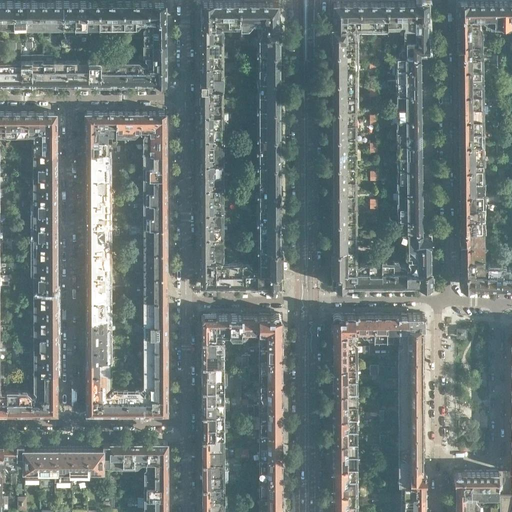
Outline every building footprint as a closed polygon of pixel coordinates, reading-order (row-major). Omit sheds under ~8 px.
[(239,21),(239,0),(227,1),(227,22),(239,21)] [(252,20),(252,0),(239,0),(239,21),(239,23),(250,23),(252,21),(252,20)] [(264,15),(264,0),(252,0),(252,20),(255,20),(257,18),(260,18),(260,24),(266,24),(266,23),(267,15),(264,15)] [(278,17),(278,11),(278,0),(264,0),(264,15),(267,15),(266,23),(280,23),(280,17),(278,17)] [(344,22),(344,0),(333,0),(333,17),(330,17),(330,22),(344,22)] [(358,24),(358,0),(344,0),(344,22),(349,22),(350,21),(353,24),(358,24)] [(372,25),(372,0),(358,0),(358,24),(362,24),(362,25),(372,25)] [(386,23),(386,0),(372,0),(372,25),(380,25),(380,23),(386,23)] [(400,21),(399,0),(386,0),(386,23),(390,23),(390,25),(394,25),(395,23),(397,23),(399,21),(400,21)] [(414,25),(413,0),(399,0),(400,21),(405,21),(404,25),(414,25)] [(427,25),(427,0),(413,0),(414,25),(427,25)] [(479,14),(478,0),(457,0),(457,17),(470,17),(470,14),(479,14)] [(494,21),(494,0),(478,0),(479,14),(479,16),(483,16),(485,18),(488,18),(491,21),(494,21)] [(508,13),(508,0),(494,0),(494,21),(499,21),(499,22),(501,24),(508,24),(508,23),(508,13)] [(13,22),(13,1),(1,1),(1,21),(6,21),(6,22),(13,22)] [(25,22),(25,1),(13,1),(13,22),(25,22)] [(38,22),(38,1),(25,1),(25,22),(38,22)] [(50,22),(50,1),(38,1),(38,22),(50,22)] [(62,22),(62,1),(50,1),(50,22),(62,22)] [(74,22),(74,1),(62,1),(62,22),(74,22)] [(87,22),(87,1),(74,1),(74,22),(87,22)] [(99,22),(99,1),(87,1),(87,22),(99,22)] [(111,22),(111,1),(99,1),(99,22),(111,22)] [(123,21),(123,1),(111,1),(111,22),(123,21)] [(135,21),(135,1),(123,1),(123,21),(135,21)] [(148,16),(148,1),(135,1),(135,21),(138,21),(140,19),(144,19),(148,16)] [(165,16),(165,1),(148,1),(148,16),(165,16)] [(214,26),(214,1),(200,1),(200,22),(201,22),(201,26),(214,26)] [(227,22),(227,1),(214,1),(214,26),(221,26),(220,26),(220,22),(227,22)] [(479,25),(479,16),(479,14),(470,14),(470,17),(457,17),(457,30),(482,30),(482,25),(479,25)] [(165,28),(165,16),(148,16),(144,19),(144,28),(165,28)] [(351,29),(351,24),(349,22),(344,22),(330,22),(330,34),(353,34),(353,29),(351,29)] [(280,36),(280,23),(266,23),(266,24),(260,24),(259,25),(259,28),(257,31),(257,36),(280,36)] [(428,37),(427,25),(414,25),(404,25),(402,28),(402,31),(405,31),(405,37),(428,37)] [(221,38),(221,26),(214,26),(201,26),(201,38),(221,38)] [(165,41),(165,28),(144,28),(144,41),(165,41)] [(480,41),(479,34),(482,34),(482,30),(457,30),(458,42),(480,41)] [(353,48),(353,34),(330,34),(330,48),(353,48)] [(280,50),(280,36),(257,36),(257,44),(259,44),(259,50),(280,50)] [(428,49),(428,37),(405,37),(405,45),(400,45),(399,46),(399,54),(420,54),(420,49),(428,49)] [(221,50),(221,38),(201,38),(201,50),(221,50)] [(165,53),(165,41),(144,41),(144,53),(165,53)] [(480,48),(480,41),(458,42),(458,54),(483,54),(482,48),(480,48)] [(353,62),(353,48),(330,48),(330,62),(353,62)] [(221,62),(221,50),(201,50),(201,63),(221,62)] [(280,63),(280,50),(259,50),(259,55),(257,55),(257,63),(280,63)] [(165,65),(165,53),(144,53),(144,56),(146,58),(146,62),(149,65),(165,65)] [(420,66),(420,54),(399,54),(394,54),(395,60),(398,60),(398,67),(420,66)] [(480,66),(480,59),(483,59),(483,54),(458,54),(458,66),(480,66)] [(100,81),(100,60),(88,60),(88,61),(88,81),(100,81)] [(112,81),(112,60),(100,60),(100,81),(112,81)] [(124,81),(124,60),(112,60),(112,81),(124,81)] [(136,81),(136,60),(124,60),(124,81),(136,81)] [(149,81),(149,65),(146,62),(141,62),(139,60),(136,60),(136,81),(149,81)] [(0,81),(9,81),(9,61),(0,61),(0,81)] [(21,81),(20,61),(9,61),(9,81),(21,81)] [(32,81),(32,61),(20,61),(21,81),(32,81)] [(43,81),(43,61),(32,61),(32,81),(43,81)] [(54,81),(54,61),(43,61),(43,81),(54,81)] [(66,81),(66,61),(54,61),(54,81),(66,81)] [(77,81),(77,61),(66,61),(66,81),(77,81)] [(88,81),(88,61),(77,61),(77,81),(88,81)] [(221,74),(221,62),(201,63),(201,74),(221,74)] [(353,76),(353,62),(330,62),(330,76),(353,76)] [(280,78),(280,63),(257,63),(257,73),(259,73),(259,78),(280,78)] [(165,81),(165,65),(149,65),(149,81),(165,81)] [(420,79),(420,66),(398,67),(398,74),(395,74),(395,79),(420,79)] [(480,73),(480,66),(458,66),(458,79),(483,79),(483,73),(480,73)] [(221,87),(221,74),(201,74),(201,80),(200,80),(200,87),(221,87)] [(353,90),(353,76),(330,76),(330,90),(353,90)] [(280,91),(280,78),(259,78),(259,83),(257,83),(257,91),(280,91)] [(420,91),(420,79),(395,79),(395,84),(398,84),(398,92),(420,91)] [(480,91),(480,84),(483,84),(483,79),(458,79),(458,91),(480,91)] [(221,99),(221,87),(200,87),(200,99),(221,99)] [(353,104),(353,90),(330,90),(330,104),(353,104)] [(280,106),(280,91),(257,91),(257,100),(259,100),(259,106),(280,106)] [(420,104),(420,91),(398,92),(398,99),(395,99),(395,104),(420,104)] [(480,98),(480,91),(458,91),(458,104),(483,104),(483,98),(480,98)] [(221,111),(221,99),(200,99),(200,111),(221,111)] [(353,118),(353,104),(330,104),(331,118),(353,118)] [(420,116),(420,104),(390,104),(390,110),(393,110),(393,117),(398,117),(420,116)] [(480,116),(480,109),(483,109),(483,104),(458,104),(458,116),(480,116)] [(281,120),(280,106),(259,106),(259,111),(257,111),(257,120),(281,120)] [(16,131),(16,111),(4,111),(4,131),(16,131)] [(27,131),(27,111),(16,111),(16,131),(27,131)] [(39,131),(39,128),(39,111),(27,111),(27,131),(35,131),(39,131)] [(56,128),(56,111),(39,111),(39,128),(56,128)] [(104,126),(104,111),(85,111),(86,126),(104,126)] [(116,131),(116,111),(104,111),(104,126),(107,126),(107,131),(116,131)] [(128,131),(128,111),(116,111),(116,131),(128,131)] [(140,126),(140,111),(128,111),(128,131),(136,131),(140,126)] [(166,127),(165,111),(140,111),(140,126),(145,126),(145,127),(166,127)] [(221,124),(221,111),(200,111),(200,124),(221,124)] [(421,129),(420,116),(398,117),(398,124),(395,124),(395,129),(421,129)] [(481,123),(480,116),(458,116),(459,129),(483,129),(483,123),(481,123)] [(353,132),(353,118),(331,118),(331,132),(353,132)] [(281,134),(281,124),(281,120),(257,120),(257,129),(259,129),(259,134),(281,134)] [(221,136),(221,124),(200,124),(201,136),(221,136)] [(105,134),(107,131),(107,126),(104,126),(86,126),(86,139),(106,138),(105,134)] [(166,139),(166,127),(145,127),(145,139),(166,139)] [(56,139),(56,128),(39,128),(39,131),(35,131),(35,141),(34,141),(34,142),(42,142),(42,139),(56,139)] [(421,141),(421,129),(395,129),(396,134),(399,134),(399,142),(421,141)] [(481,141),(481,134),(483,134),(483,129),(459,129),(459,141),(481,141)] [(355,148),(355,145),(353,145),(353,132),(331,132),(331,160),(353,160),(353,148),(355,148)] [(281,147),(281,134),(259,134),(259,139),(257,139),(257,144),(257,147),(281,147)] [(221,148),(221,136),(201,136),(201,148),(221,148)] [(106,150),(106,138),(86,139),(86,151),(106,150)] [(56,151),(56,139),(42,139),(42,142),(34,142),(34,151),(35,151),(56,151)] [(166,151),(166,139),(145,139),(145,151),(166,151)] [(421,154),(421,141),(399,142),(399,149),(396,149),(396,154),(421,154)] [(481,149),(481,141),(459,141),(459,155),(484,154),(484,149),(481,149)] [(281,162),(281,147),(257,147),(257,151),(257,156),(259,156),(259,162),(281,162)] [(221,160),(221,148),(201,148),(201,160),(221,160)] [(108,164),(108,151),(106,150),(86,151),(86,164),(108,164)] [(56,163),(56,151),(35,151),(35,163),(56,163)] [(166,163),(166,151),(145,151),(145,164),(166,163)] [(421,166),(421,154),(396,154),(396,159),(399,159),(399,167),(421,166)] [(481,167),(481,160),(484,160),(484,154),(459,155),(459,168),(481,167)] [(221,172),(221,160),(201,160),(201,172),(221,172)] [(353,174),(353,160),(331,160),(331,174),(353,174)] [(281,175),(281,162),(259,162),(259,167),(258,167),(258,175),(281,175)] [(56,175),(56,163),(35,163),(35,175),(56,175)] [(166,175),(166,163),(145,164),(145,175),(166,175)] [(108,175),(108,164),(86,164),(86,175),(108,175)] [(421,179),(421,166),(399,167),(399,174),(396,174),(396,179),(421,179)] [(481,174),(481,167),(459,168),(459,180),(484,180),(484,174),(481,174)] [(221,185),(221,172),(201,172),(201,185),(221,185)] [(353,188),(353,174),(331,174),(331,188),(353,188)] [(56,188),(56,175),(35,175),(35,188),(56,188)] [(108,188),(108,175),(86,175),(86,188),(108,188)] [(166,188),(166,175),(145,175),(145,188),(166,188)] [(281,190),(281,175),(258,175),(258,185),(260,185),(260,190),(281,190)] [(421,191),(421,179),(396,179),(396,184),(399,184),(399,192),(421,191)] [(481,192),(481,185),(484,185),(484,180),(459,180),(459,193),(481,192)] [(221,197),(221,185),(201,185),(201,197),(221,197)] [(56,199),(56,188),(35,188),(35,199),(56,199)] [(108,200),(108,188),(86,188),(86,200),(108,200)] [(166,200),(166,188),(145,188),(145,200),(166,200)] [(353,202),(353,188),(331,188),(331,202),(353,202)] [(281,203),(281,190),(260,190),(260,195),(258,195),(258,203),(281,203)] [(421,204),(421,191),(399,192),(399,199),(396,199),(396,204),(421,204)] [(481,200),(481,192),(459,193),(459,205),(484,205),(484,200),(481,200)] [(221,209),(221,197),(201,197),(201,209),(221,209)] [(56,212),(56,199),(35,199),(35,212),(56,212)] [(108,212),(108,200),(86,200),(86,212),(108,212)] [(166,212),(166,203),(166,200),(145,200),(145,212),(166,212)] [(353,216),(353,202),(331,202),(331,216),(353,216)] [(281,218),(281,203),(258,203),(258,212),(260,212),(260,218),(281,218)] [(422,216),(421,204),(396,204),(396,209),(399,209),(400,216),(422,216)] [(482,218),(482,210),(484,210),(484,205),(459,205),(460,218),(482,218)] [(221,221),(221,209),(201,209),(201,221),(221,221)] [(56,223),(56,212),(35,212),(35,224),(56,223)] [(108,224),(108,212),(86,212),(86,224),(108,224)] [(166,224),(166,212),(145,212),(145,224),(166,224)] [(353,230),(353,216),(331,216),(331,230),(353,230)] [(422,229),(422,216),(400,216),(400,224),(397,224),(397,229),(402,229),(422,229)] [(281,232),(281,218),(260,218),(260,223),(258,223),(258,232),(281,232)] [(482,225),(482,218),(460,218),(460,229),(482,229),(484,229),(484,225),(482,225)] [(221,233),(221,221),(201,221),(201,233),(221,233)] [(56,236),(56,223),(35,224),(35,236),(56,236)] [(108,236),(108,224),(86,224),(86,236),(108,236)] [(166,236),(166,224),(145,224),(145,236),(166,236)] [(430,244),(430,234),(422,234),(422,229),(402,229),(402,236),(403,238),(407,238),(407,244),(430,244)] [(482,243),(482,229),(460,229),(460,243),(482,243)] [(353,244),(353,230),(331,230),(331,244),(353,244)] [(281,246),(281,232),(258,232),(258,240),(260,240),(260,246),(281,246)] [(221,245),(221,233),(201,233),(201,246),(221,245)] [(56,248),(56,236),(35,236),(35,248),(56,248)] [(108,249),(108,236),(86,236),(86,249),(108,249)] [(166,248),(166,236),(145,236),(145,249),(166,248)] [(482,257),(482,243),(460,243),(460,257),(473,257),(482,257)] [(353,258),(353,244),(331,244),(331,258),(353,258)] [(430,257),(430,244),(407,244),(407,252),(405,252),(405,254),(408,257),(430,257)] [(221,258),(221,245),(201,246),(201,258),(215,258),(221,258)] [(281,246),(260,246),(258,246),(258,258),(281,258),(281,246)] [(56,261),(56,248),(35,248),(35,261),(56,261)] [(166,261),(166,248),(145,249),(145,261),(166,261)] [(108,261),(108,249),(86,249),(86,261),(108,261)] [(380,283),(381,258),(381,256),(375,256),(375,257),(375,259),(368,259),(368,283),(379,283),(380,283)] [(430,269),(430,257),(408,257),(408,260),(409,262),(409,265),(406,265),(406,270),(430,269)] [(473,284),(473,257),(460,257),(460,283),(473,284)] [(487,284),(486,262),(482,262),(482,257),(473,257),(473,284),(487,284)] [(215,283),(215,258),(201,258),(201,283),(215,283)] [(229,283),(228,263),(221,263),(221,258),(215,258),(215,283),(229,283)] [(281,270),(281,258),(258,258),(258,264),(260,266),(260,269),(268,269),(268,270),(281,270)] [(355,268),(355,264),(353,262),(353,258),(331,258),(331,270),(343,270),(343,268),(355,268)] [(393,283),(393,260),(387,260),(387,259),(386,258),(381,258),(380,283),(383,283),(393,283)] [(368,283),(368,259),(363,259),(363,261),(357,261),(355,264),(355,268),(343,268),(343,270),(331,270),(331,282),(332,283),(368,283)] [(405,283),(406,270),(406,265),(404,263),(402,263),(402,262),(400,262),(400,260),(393,260),(393,283),(405,283)] [(56,272),(56,261),(35,261),(35,272),(56,272)] [(108,273),(108,261),(86,261),(86,273),(108,273)] [(166,273),(166,261),(145,261),(145,273),(166,273)] [(240,283),(240,261),(236,261),(236,263),(228,263),(229,283),(240,283)] [(281,282),(281,270),(268,270),(268,269),(260,269),(254,269),(254,268),(252,268),(252,266),(249,263),(248,263),(248,261),(240,261),(240,283),(280,283),(281,282)] [(499,284),(500,264),(500,261),(486,262),(487,284),(499,284)] [(511,284),(511,265),(509,265),(507,263),(500,264),(499,284),(511,284)] [(430,282),(430,269),(406,270),(405,283),(430,282)] [(56,284),(56,272),(35,272),(35,284),(56,284)] [(108,285),(108,273),(86,273),(86,285),(108,285)] [(166,285),(166,273),(145,273),(145,285),(166,285)] [(56,297),(56,284),(35,284),(35,297),(56,297)] [(108,297),(108,285),(86,285),(86,297),(108,297)] [(166,297),(166,285),(145,285),(145,297),(166,297)] [(56,309),(56,297),(35,297),(35,309),(56,309)] [(108,310),(108,297),(86,297),(86,310),(108,310)] [(166,310),(166,297),(145,297),(145,310),(166,310)] [(56,321),(56,309),(35,309),(35,321),(56,321)] [(108,322),(108,310),(86,310),(86,322),(108,322)] [(166,322),(166,310),(145,310),(145,322),(166,322)] [(374,333),(374,312),(357,313),(358,328),(361,328),(361,330),(362,331),(366,331),(368,333),(374,333)] [(387,336),(387,312),(374,312),(374,333),(374,344),(374,354),(387,354),(387,353),(387,348),(387,336)] [(399,334),(399,326),(399,312),(387,312),(387,336),(399,335),(399,334)] [(424,326),(424,312),(399,312),(399,326),(422,326),(424,326)] [(216,335),(216,313),(203,313),(201,315),(201,335),(216,335)] [(228,331),(229,313),(216,313),(216,335),(222,335),(222,331),(228,331)] [(241,334),(241,313),(229,313),(228,331),(230,333),(236,333),(236,336),(241,336),(241,334)] [(255,330),(255,313),(241,313),(241,334),(247,334),(250,331),(250,330),(255,330)] [(281,329),(281,313),(255,313),(255,330),(261,330),(281,329)] [(358,328),(357,313),(331,313),(331,329),(353,328),(358,328)] [(56,334),(56,321),(35,321),(35,334),(56,334)] [(108,334),(108,322),(86,322),(86,334),(108,334)] [(166,334),(166,322),(145,322),(145,334),(166,334)] [(422,339),(422,326),(399,326),(399,334),(405,334),(405,340),(422,339)] [(355,337),(353,336),(353,328),(331,329),(331,345),(355,345),(355,337)] [(281,342),(281,329),(261,330),(261,335),(258,337),(258,342),(281,342)] [(56,346),(56,334),(35,334),(35,346),(56,346)] [(108,346),(108,334),(86,334),(86,346),(108,346)] [(166,346),(166,340),(166,334),(145,334),(146,346),(166,346)] [(222,343),(222,335),(216,335),(201,335),(201,348),(224,348),(224,343),(222,343)] [(422,353),(422,343),(422,339),(405,340),(401,343),(401,353),(422,353)] [(281,354),(281,342),(258,342),(258,354),(281,354)] [(355,361),(355,345),(331,345),(331,362),(355,361)] [(56,358),(56,346),(35,346),(36,358),(56,358)] [(108,358),(108,346),(86,346),(86,358),(108,358)] [(166,359),(166,346),(146,346),(146,359),(166,359)] [(222,360),(222,353),(224,353),(224,348),(201,348),(201,361),(222,360)] [(422,365),(422,353),(401,353),(401,360),(398,360),(398,365),(422,365)] [(281,367),(281,354),(258,354),(258,367),(281,367)] [(56,370),(56,358),(36,358),(36,370),(56,370)] [(108,370),(108,358),(86,358),(86,370),(108,370)] [(166,370),(166,359),(146,359),(146,370),(166,370)] [(222,367),(222,360),(201,361),(201,372),(224,372),(224,367),(222,367)] [(355,374),(355,361),(331,362),(331,374),(355,374)] [(422,378),(422,365),(398,365),(398,371),(401,371),(401,378),(422,378)] [(281,379),(281,367),(258,367),(258,379),(281,379)] [(56,382),(56,370),(36,370),(36,382),(56,382)] [(108,383),(108,370),(86,370),(86,382),(108,383)] [(166,383),(166,370),(146,370),(146,383),(166,383)] [(222,385),(222,377),(224,377),(224,372),(201,372),(201,385),(222,385)] [(355,386),(355,374),(331,374),(331,386),(355,386)] [(422,390),(422,378),(401,378),(401,385),(398,385),(398,390),(422,390)] [(281,391),(281,379),(258,379),(258,391),(281,391)] [(57,394),(56,382),(36,382),(36,393),(36,394),(57,394)] [(106,392),(106,387),(108,385),(108,383),(86,382),(86,395),(102,395),(106,392)] [(166,395),(166,383),(146,383),(146,384),(147,386),(147,391),(151,395),(166,395)] [(222,392),(222,385),(201,385),(201,397),(224,397),(224,392),(222,392)] [(355,399),(355,386),(331,386),(331,399),(355,399)] [(20,411),(20,389),(7,389),(7,391),(7,411),(20,411)] [(32,411),(32,393),(29,390),(28,390),(27,389),(20,389),(20,411),(32,411)] [(115,411),(115,389),(112,389),(110,392),(106,392),(102,395),(102,411),(115,411)] [(126,411),(126,389),(115,389),(115,411),(126,411)] [(139,411),(139,389),(126,389),(126,411),(139,411)] [(151,411),(151,395),(147,391),(143,391),(141,389),(139,389),(139,411),(151,411)] [(422,403),(422,390),(398,390),(398,396),(401,396),(401,403),(422,403)] [(282,404),(281,391),(258,391),(258,404),(282,404)] [(57,411),(57,394),(36,394),(36,393),(32,393),(32,411),(57,411)] [(102,411),(102,395),(86,395),(86,411),(102,411)] [(166,411),(166,395),(151,395),(151,411),(166,411)] [(222,409),(222,402),(224,402),(224,397),(201,397),(201,409),(222,409)] [(355,411),(355,399),(331,399),(332,411),(355,411)] [(422,416),(422,403),(401,403),(401,410),(398,410),(398,416),(422,416)] [(282,416),(282,404),(258,404),(259,416),(282,416)] [(222,416),(222,409),(201,409),(202,421),(224,421),(224,416),(222,416)] [(355,423),(355,411),(332,411),(332,424),(355,423)] [(282,429),(282,416),(259,416),(259,429),(282,429)] [(422,429),(422,416),(398,416),(398,421),(401,421),(401,429),(422,429)] [(222,434),(222,426),(224,426),(224,421),(202,421),(202,434),(222,434)] [(355,436),(355,423),(332,424),(332,436),(355,436)] [(282,441),(282,429),(259,429),(259,441),(282,441)] [(422,441),(422,429),(401,429),(401,436),(398,436),(398,441),(422,441)] [(222,440),(222,434),(202,434),(202,445),(224,445),(224,440),(222,440)] [(355,448),(355,436),(332,436),(332,448),(355,448)] [(17,464),(17,462),(17,441),(3,441),(3,454),(3,462),(4,463),(7,463),(7,464),(17,464)] [(109,462),(109,441),(94,441),(94,445),(32,445),(32,441),(17,441),(17,462),(24,462),(24,466),(52,466),(52,471),(54,471),(54,480),(71,479),(71,466),(102,466),(102,462),(109,462)] [(122,462),(122,441),(109,441),(109,462),(122,462)] [(134,462),(134,441),(122,441),(122,462),(134,462)] [(146,460),(146,441),(134,441),(134,462),(140,462),(142,460),(145,460),(146,460)] [(167,483),(167,441),(146,441),(146,460),(145,460),(145,483),(167,483)] [(282,453),(282,441),(259,441),(259,453),(282,453)] [(422,454),(422,441),(398,441),(398,447),(401,447),(401,454),(422,454)] [(227,457),(227,450),(229,450),(229,445),(224,445),(202,445),(202,457),(222,457),(227,457)] [(355,460),(355,448),(332,448),(332,460),(355,460)] [(282,466),(282,453),(259,453),(259,466),(282,466)] [(422,467),(422,454),(401,454),(401,462),(398,462),(398,467),(422,467)] [(222,464),(222,457),(202,457),(202,470),(224,470),(224,464),(222,464)] [(355,473),(355,460),(332,460),(332,473),(355,473)] [(282,478),(282,466),(259,466),(259,478),(282,478)] [(425,480),(425,471),(422,470),(422,467),(398,467),(398,472),(401,472),(401,480),(403,480),(425,480)] [(228,483),(228,470),(224,470),(202,470),(202,483),(222,483),(228,483)] [(498,511),(498,494),(498,470),(471,470),(471,491),(455,491),(454,511),(498,511)] [(471,491),(471,470),(461,470),(455,470),(455,491),(471,491)] [(510,491),(510,470),(498,470),(498,494),(506,494),(506,491),(510,491)] [(355,486),(355,473),(332,473),(332,486),(355,486)] [(282,491),(282,478),(259,478),(259,491),(282,491)] [(425,492),(425,480),(403,480),(403,487),(401,487),(401,492),(425,492)] [(167,495),(167,483),(145,483),(145,495),(167,495)] [(224,495),(224,489),(222,489),(222,483),(202,483),(202,495),(224,495)] [(355,498),(355,486),(332,486),(332,498),(355,498)] [(282,503),(282,491),(259,491),(259,503),(282,503)] [(425,505),(425,492),(401,492),(401,498),(403,498),(403,505),(425,505)] [(511,511),(511,493),(511,495),(499,494),(499,511),(511,511)] [(167,507),(167,495),(145,495),(146,507),(167,507)] [(222,507),(222,499),(224,499),(224,495),(202,495),(202,507),(222,507)] [(355,511),(355,498),(332,498),(332,511),(353,511),(355,511)] [(281,511),(282,503),(259,503),(258,511),(281,511)]
